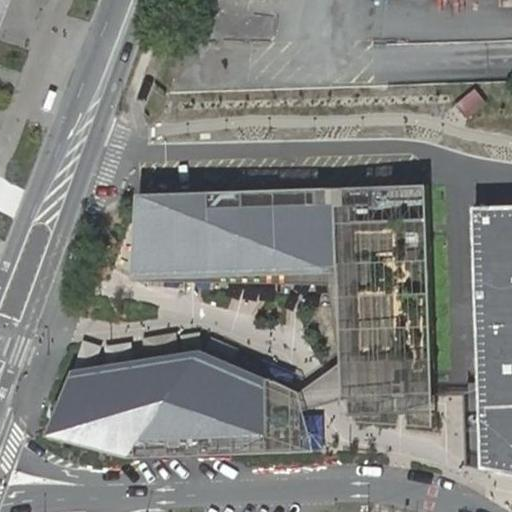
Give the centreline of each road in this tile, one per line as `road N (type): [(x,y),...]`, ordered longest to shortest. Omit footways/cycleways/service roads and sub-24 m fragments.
road 1 (tertiary): [(0,402),(148,0)]
road 2 (tertiary): [(113,0),(0,285)]
